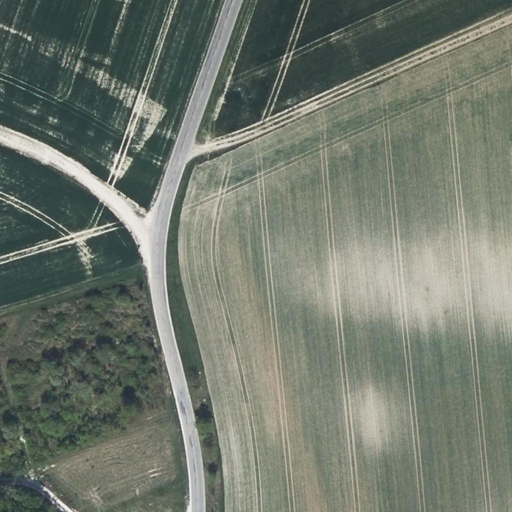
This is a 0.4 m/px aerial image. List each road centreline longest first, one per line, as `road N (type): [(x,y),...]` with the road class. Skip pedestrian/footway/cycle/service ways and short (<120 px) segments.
road 1 (tertiary): [(195,511),(153,252),(235,0)]
road 2 (track): [(511,14),(227,141),(181,151)]
road 3 (track): [(156,229),(133,220),(99,187),(0,134)]
